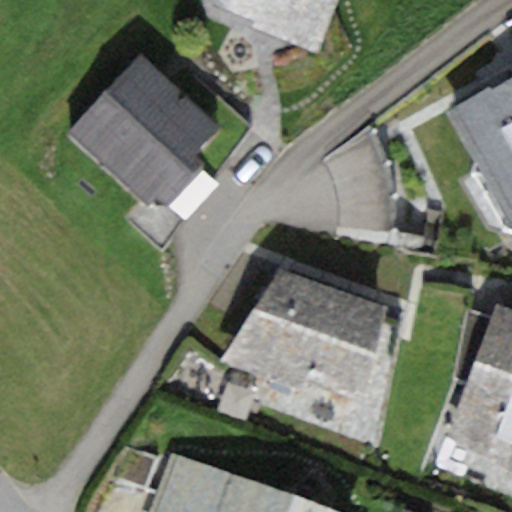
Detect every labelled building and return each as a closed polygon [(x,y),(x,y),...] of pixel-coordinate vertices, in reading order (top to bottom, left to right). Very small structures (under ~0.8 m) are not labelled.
[(183,0),(236,50),(263,21),(289,45),(331,0),(183,0)] [(135,62),(68,139),(150,210),(216,133),(135,62)] [(511,85),(451,118),(510,230),(511,229),(511,85)] [(366,279),(284,255),(229,341),(333,380),(366,279)] [(511,305),(452,286),(419,391),(511,419),(511,305)] [(369,511),(373,493),(170,454),(159,511),(369,511)]
